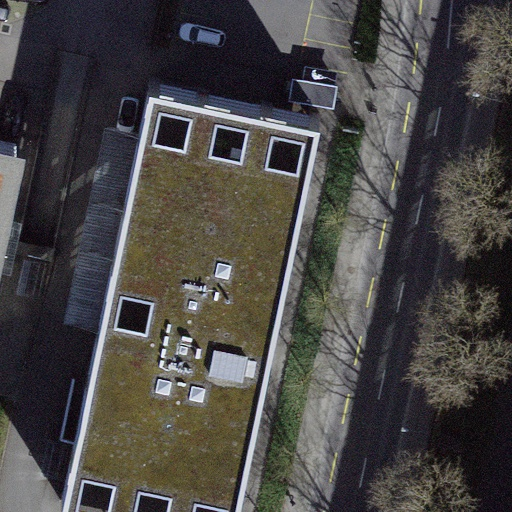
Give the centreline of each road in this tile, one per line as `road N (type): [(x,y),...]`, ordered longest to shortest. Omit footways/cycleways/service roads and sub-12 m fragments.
road 1 (tertiary): [(354,511),(459,0)]
road 2 (unknown): [(448,53),(92,29),(0,67)]
